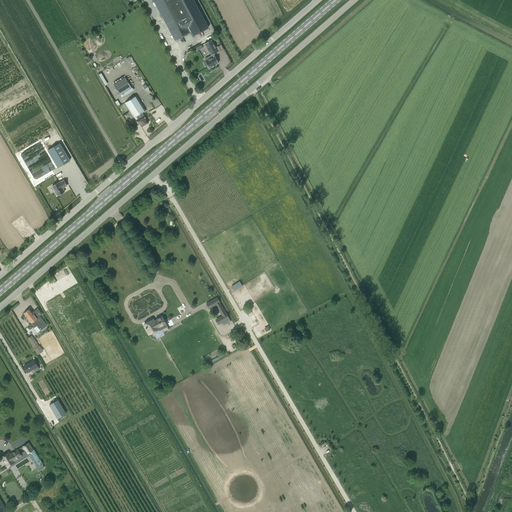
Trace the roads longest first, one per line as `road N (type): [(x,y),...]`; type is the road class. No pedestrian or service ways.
road 1 (unclassified): [(0,306),(354,0)]
road 2 (unclassified): [(0,275),(316,0)]
road 3 (secondary): [(242,81),(0,290)]
road 4 (track): [(164,511),(29,280)]
road 5 (track): [(353,511),(243,321),(218,328)]
road 6 (track): [(123,167),(25,0)]
road 7 (track): [(243,321),(153,174)]
road 8 (secondary): [(242,81),(334,0)]
